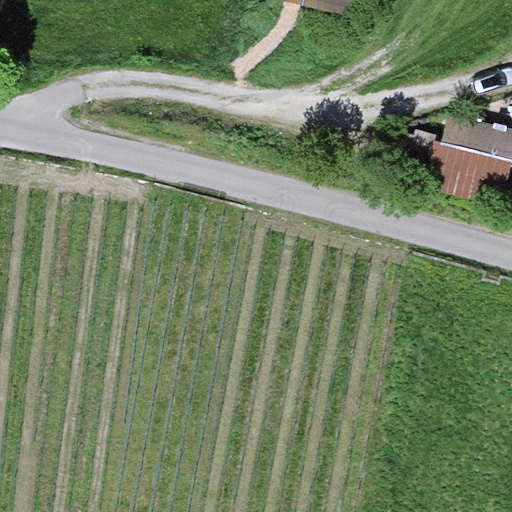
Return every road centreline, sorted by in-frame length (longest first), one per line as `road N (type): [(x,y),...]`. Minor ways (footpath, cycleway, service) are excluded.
road 1 (track): [(511,58),(439,89),(297,95),(124,72),(2,144)]
road 2 (track): [(511,266),(0,144)]
